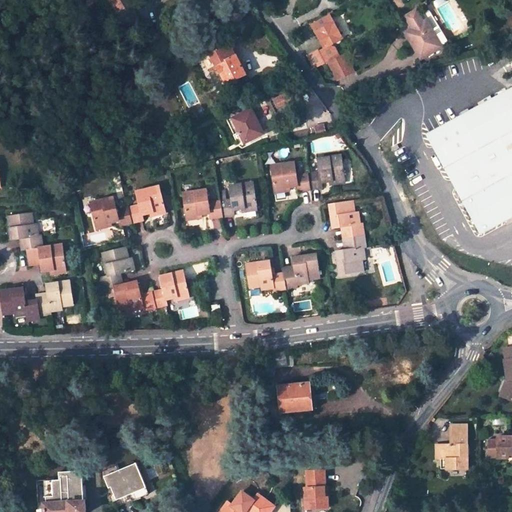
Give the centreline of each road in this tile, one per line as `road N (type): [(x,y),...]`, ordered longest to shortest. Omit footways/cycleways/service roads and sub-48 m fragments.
road 1 (tertiary): [(446,312),(235,341),(0,347)]
road 2 (residential): [(452,291),(420,253),(262,0)]
road 3 (residential): [(371,511),(381,476),(465,355),(470,334)]
